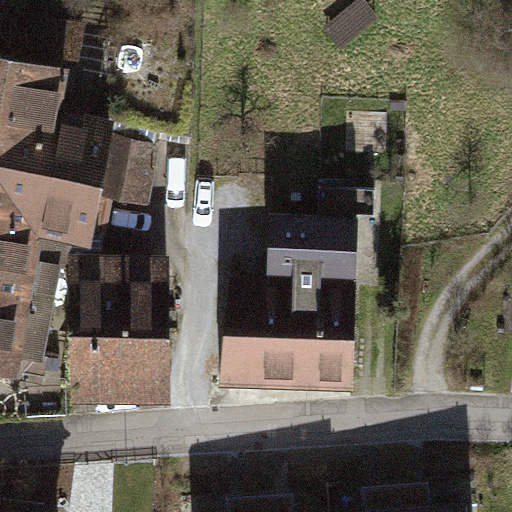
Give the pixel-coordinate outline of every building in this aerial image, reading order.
[(128,0),(128,49),(62,68),(54,111),(112,122),(98,193),(145,200),(160,130),(194,136),(197,0),(128,0)] [(0,11),(0,216),(77,230),(91,233),(98,193),(112,122),(54,111),(62,68),(70,25),(0,11)] [(232,284),(224,375),(353,379),(358,285),(345,286),(345,273),(361,273),(361,213),(377,212),(379,189),(322,188),(322,214),(273,213),(269,283),(232,284)] [(70,266),(77,230),(0,216),(0,355),(8,357),(10,347),(21,349),(16,375),(45,380),(50,353),(42,352),(59,263),(70,266)] [(73,333),(164,330),(163,260),(128,260),(128,277),(106,277),(105,261),(72,262),(73,333)] [(164,330),(73,333),(73,380),(165,378),(164,330)] [(401,511),(470,511),(470,503),(419,507),(417,481),(399,483),(401,511)] [(401,511),(399,483),(378,484),(380,510),(351,511),(401,511)] [(262,511),(280,511),(279,492),(261,493),(262,511)] [(262,511),(261,493),(243,495),(243,511),(262,511)]
